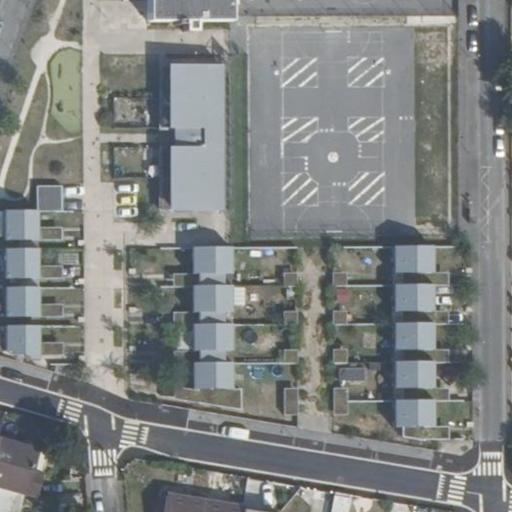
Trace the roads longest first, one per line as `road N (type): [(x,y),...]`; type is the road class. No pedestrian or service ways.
road 1 (residential): [(490,0),(492,498)]
road 2 (residential): [(99,423),(492,498)]
